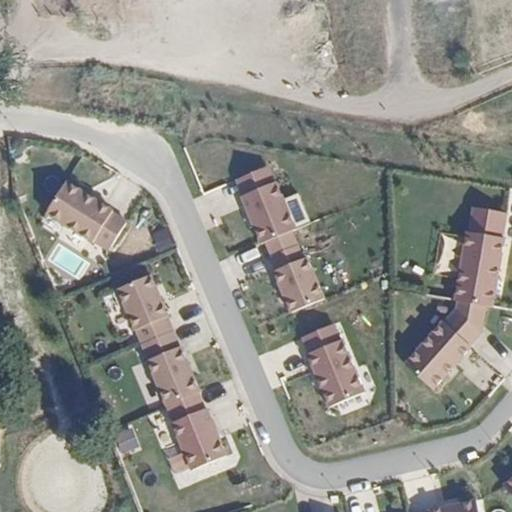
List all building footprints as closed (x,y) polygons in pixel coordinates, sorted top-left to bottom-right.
[(228,202),(249,250),(253,248),(279,237),(283,235),(263,189),(261,189),(254,173),(224,186),(230,201),(228,202)] [(54,188),(34,220),(81,249),(82,248),(97,257),(114,229),(99,219),(100,217),(54,188)] [(454,236),(443,305),(446,305),(474,310),(480,311),(491,242),(489,241),(493,216),(461,211),(456,236),(454,236)] [(279,237),(253,248),(259,262),(284,251),(279,237)] [(284,251),(259,262),(265,275),(261,277),(279,318),(312,304),(294,263),(290,265),(284,251)] [(138,282),(105,297),(123,338),(125,337),(130,350),(161,337),(155,324),(156,324),(138,282)] [(446,305),(444,314),(469,336),(474,310),(446,305)] [(469,336),(444,314),(432,327),(431,326),(393,369),(422,394),(460,350),(458,349),(469,336)] [(291,343),(298,359),(296,360),(319,412),(353,398),(330,345),(329,346),(322,330),(291,343)] [(161,337),(130,350),(156,413),(157,412),(187,399),(189,398),(169,354),(168,354),(161,337)] [(187,399),(157,412),(164,430),(163,430),(183,478),(217,463),(196,415),(194,416),(187,399)] [(511,471),(494,489),(511,508),(511,471)] [(467,511),(465,503),(431,511),(467,511)]
